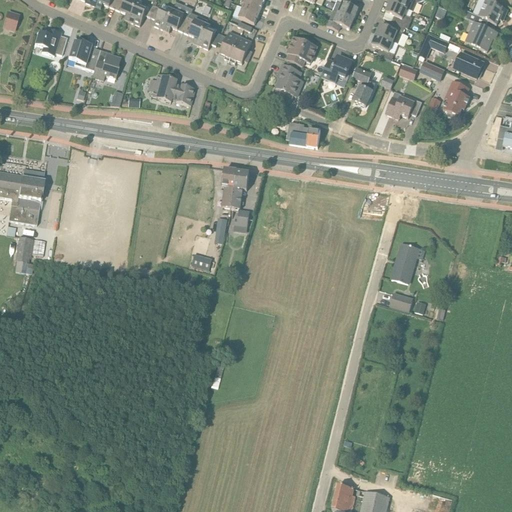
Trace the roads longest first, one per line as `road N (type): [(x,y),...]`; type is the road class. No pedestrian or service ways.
road 1 (residential): [(27,0),(240,95),(255,90),(286,23),(356,45),(379,0)]
road 2 (secondary): [(401,177),(0,115)]
road 3 (unclassified): [(316,511),(401,177)]
road 4 (residential): [(470,141),(403,149),(300,111)]
